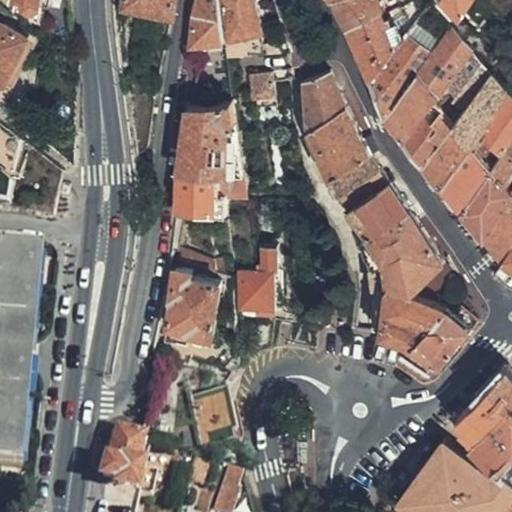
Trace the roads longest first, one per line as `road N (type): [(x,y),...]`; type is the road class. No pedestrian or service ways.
road 1 (residential): [(82,399),(112,404),(126,391),(187,0)]
road 2 (secondary): [(82,399),(106,199),(91,0)]
road 3 (residential): [(313,0),(368,121),(511,319)]
road 4 (unclassified): [(340,399),(298,381),(283,382),(264,401),(282,511)]
road 5 (residential): [(377,406),(433,396),(511,328)]
